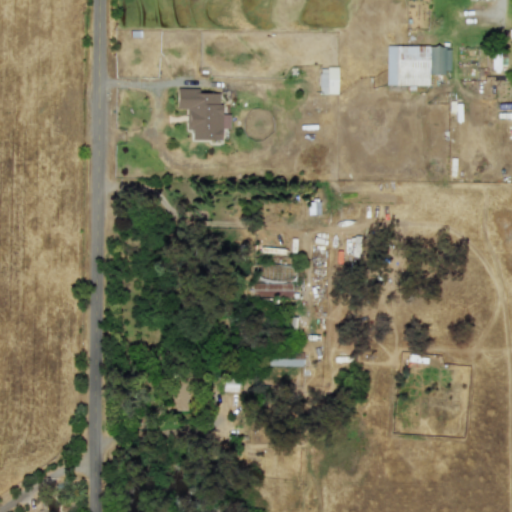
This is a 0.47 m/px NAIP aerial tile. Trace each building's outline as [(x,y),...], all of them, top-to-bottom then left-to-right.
[(385,85),(428,85),(428,73),(448,73),(449,46),(385,45),(385,85)] [(336,68),(318,67),(318,93),(336,94),(336,68)] [(220,140),(220,128),(228,128),(228,114),(219,114),(219,91),(175,90),(175,109),(186,109),(186,129),(191,130),(190,139),(220,140)] [(291,295),(291,283),(251,284),(251,296),(291,295)] [(185,410),(185,389),(166,388),(166,409),(185,410)]
